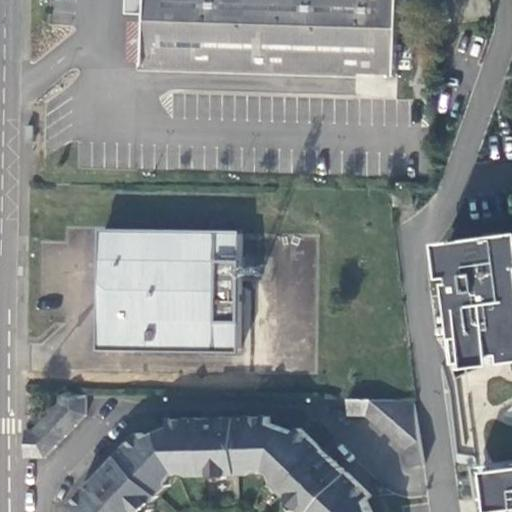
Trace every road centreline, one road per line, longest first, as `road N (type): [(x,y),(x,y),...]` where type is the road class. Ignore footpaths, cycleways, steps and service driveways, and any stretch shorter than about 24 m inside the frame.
road 1 (residential): [(501,0),(503,20),(443,195),(409,234),(438,477)]
road 2 (secondary): [(0,263),(3,0)]
road 3 (residential): [(438,477),(422,480),(360,433),(284,405)]
road 4 (residential): [(47,511),(46,486),(142,412)]
